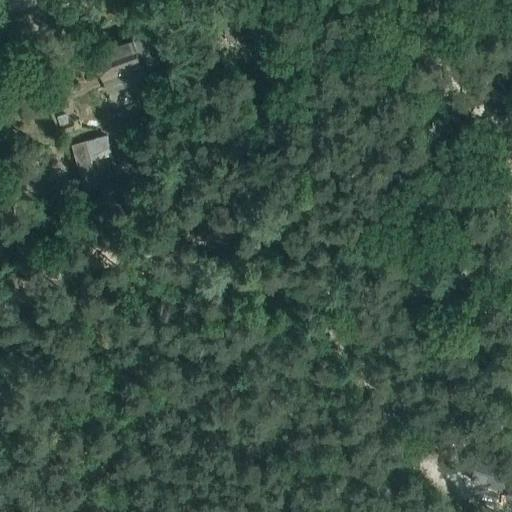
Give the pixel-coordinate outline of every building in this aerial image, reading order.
[(267,20),(263,0),(259,0),(242,3),(221,7),(228,39),(247,35),(264,30),(267,20)] [(102,78),(105,77),(110,91),(151,77),(146,62),(143,63),(134,37),(115,43),(117,47),(102,52),(94,55),(102,78)] [(80,101),(89,122),(111,113),(102,92),(80,101)] [(108,134),(73,144),(85,190),(98,187),(91,158),(113,152),(108,134)] [(224,241),(226,223),(197,220),(196,239),(224,241)] [(502,455),(478,448),(469,478),(502,488),(510,461),(502,455)]
